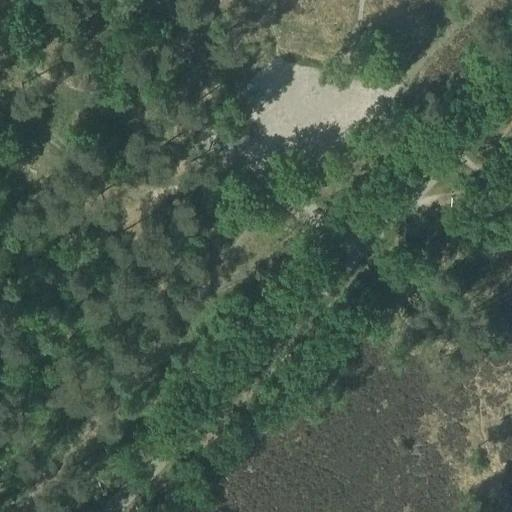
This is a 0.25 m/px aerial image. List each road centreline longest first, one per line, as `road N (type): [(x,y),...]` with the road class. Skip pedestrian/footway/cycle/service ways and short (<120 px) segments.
road 1 (unclassified): [(111,511),(511,93)]
road 2 (unknown): [(325,229),(272,264),(174,290),(18,511)]
road 3 (track): [(0,54),(223,148)]
road 4 (track): [(242,153),(273,142),(319,107),(343,64),(362,0)]
